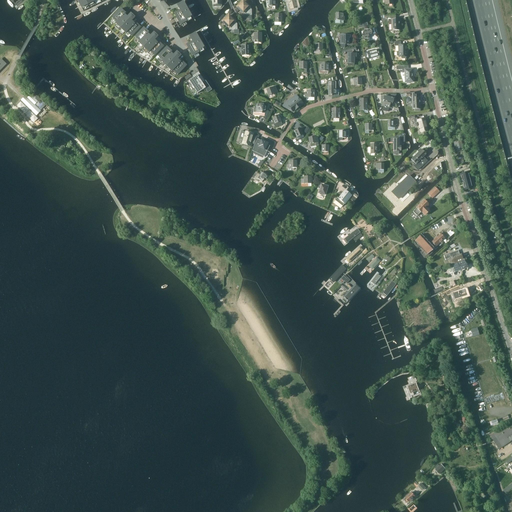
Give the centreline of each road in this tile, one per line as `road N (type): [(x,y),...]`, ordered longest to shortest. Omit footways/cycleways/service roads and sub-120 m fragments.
road 1 (tertiary): [(511,354),(432,89)]
road 2 (residential): [(286,153),(277,143),(308,106),(371,91),(432,89)]
